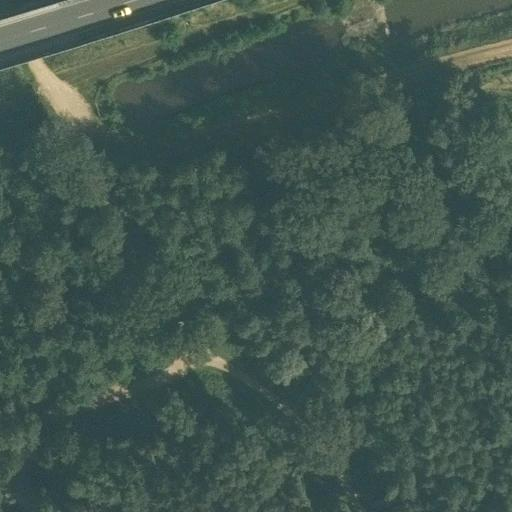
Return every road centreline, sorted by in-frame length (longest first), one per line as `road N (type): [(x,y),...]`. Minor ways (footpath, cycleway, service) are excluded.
road 1 (track): [(99,175),(511,70)]
road 2 (track): [(211,356),(0,9)]
road 3 (track): [(211,356),(112,401),(0,432)]
road 4 (track): [(366,511),(338,470),(211,356)]
